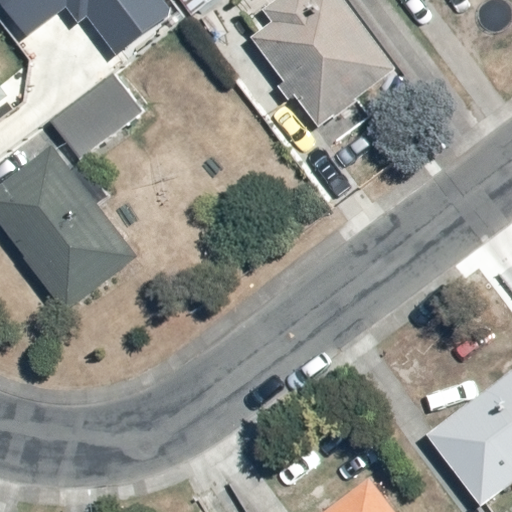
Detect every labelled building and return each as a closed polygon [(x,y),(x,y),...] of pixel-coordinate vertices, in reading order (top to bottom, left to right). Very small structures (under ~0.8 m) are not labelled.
[(182,0),(196,18),(219,0),(182,0)] [(397,72),(341,0),(277,0),(241,28),(320,131),(397,72)] [(149,113),(118,72),(60,116),(91,157),(149,113)] [(136,258),(48,147),(0,185),(0,229),(67,313),(136,258)] [(511,485),(511,374),(428,437),(481,508),(511,485)] [(394,511),(371,480),(328,511),(394,511)]
